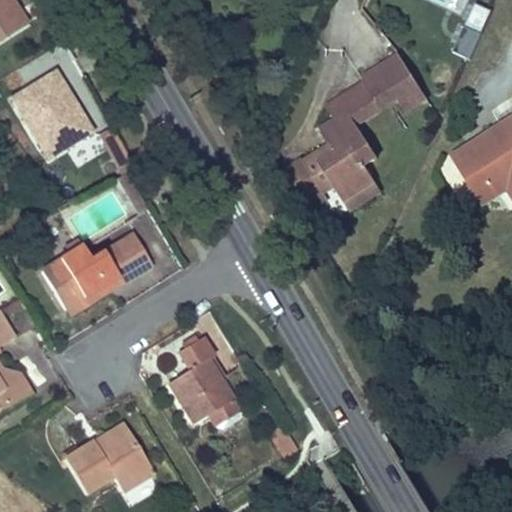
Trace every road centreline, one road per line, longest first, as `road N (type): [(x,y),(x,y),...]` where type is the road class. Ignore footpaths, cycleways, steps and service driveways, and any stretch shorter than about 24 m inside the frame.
road 1 (secondary): [(408,511),(250,250)]
road 2 (secondary): [(250,250),(103,0)]
road 3 (residential): [(250,250),(114,335),(97,366)]
